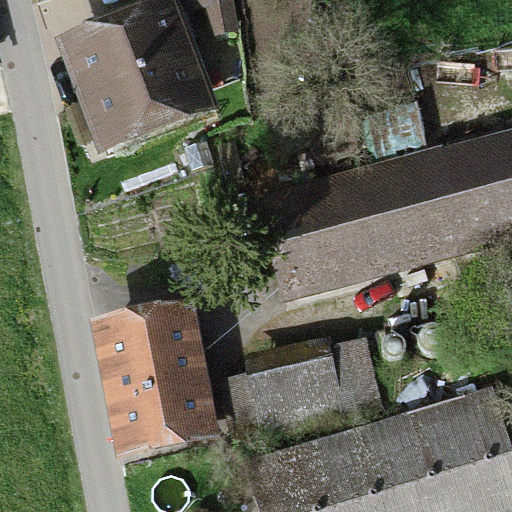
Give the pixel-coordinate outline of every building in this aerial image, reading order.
[(157,0),(162,12),(201,0),(157,0)] [(164,28),(86,53),(112,137),(191,112),(164,28)] [(511,143),(247,212),(282,347),(511,287),(511,143)] [(193,319),(104,340),(137,481),(226,461),(193,319)] [(334,366),(258,381),(267,427),(343,412),(334,366)] [(511,511),(511,440),(503,408),(248,480),(257,511),(511,511)]
